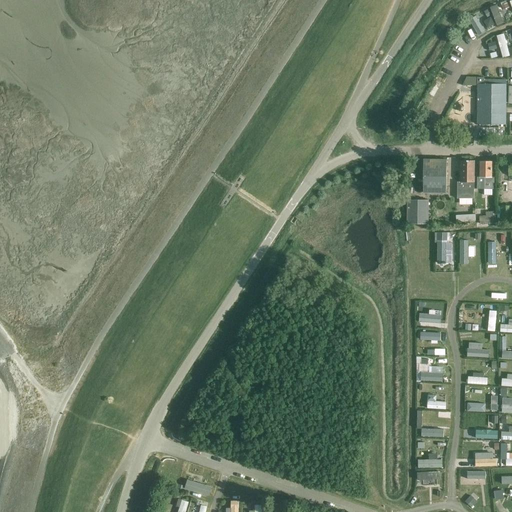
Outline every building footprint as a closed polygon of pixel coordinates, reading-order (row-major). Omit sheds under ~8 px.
[(506,1),(501,4),(502,6),(501,6),(503,11),(509,8),(506,1)] [(476,33),(482,30),(473,13),(467,17),(476,33)] [(486,49),(493,47),(491,41),(484,43),(486,49)] [(466,77),(463,85),(478,85),(478,84),(478,77),(466,77)] [(506,124),(506,84),(484,84),(478,84),(478,85),(477,124),(506,124)] [(423,193),(446,193),(447,160),(424,159),(423,193)] [(474,182),(475,161),(460,161),(460,182),(458,182),(458,190),(458,200),(460,200),(474,200),(474,190),(474,182)] [(480,177),(477,177),(477,189),(484,189),(492,189),(495,189),(495,183),(495,177),(492,177),(492,161),(480,161),(480,177)] [(428,215),(429,200),(419,200),(408,200),(408,218),(408,224),(419,224),(428,224),(428,215)] [(510,220),(511,206),(502,206),(502,220),(510,220)] [(487,217),(481,217),(482,224),(494,224),(494,222),(494,213),(487,213),(487,217)] [(31,441),(41,444),(48,421),(30,415),(26,428),(34,430),(31,441)] [(412,472),(411,483),(437,484),(437,473),(412,472)] [(460,473),(460,483),(486,482),(486,473),(460,473)] [(186,477),(182,487),(206,495),(210,485),(186,477)] [(502,490),(494,491),(495,499),(503,498),(502,490)] [(471,496),(465,502),(471,507),(477,501),(471,496)] [(182,511),(186,500),(176,497),(173,505),(177,506),(174,511),(182,511)] [(252,509),(247,508),(247,511),(260,511),(260,503),(253,503),(252,509)]
